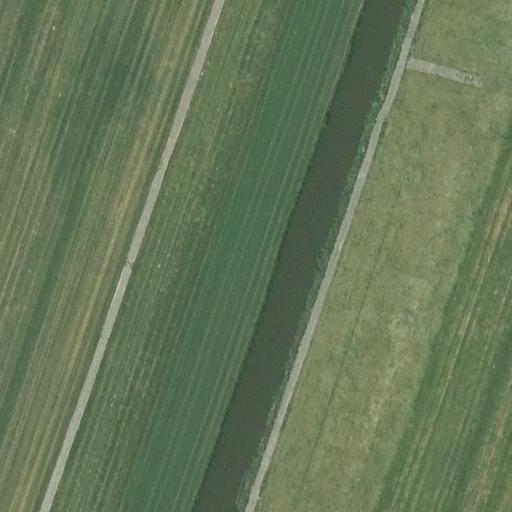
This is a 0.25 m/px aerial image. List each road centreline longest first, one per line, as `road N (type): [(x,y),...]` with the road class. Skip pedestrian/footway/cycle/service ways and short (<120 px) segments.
road 1 (track): [(244,511),(417,0)]
road 2 (track): [(42,511),(215,0)]
